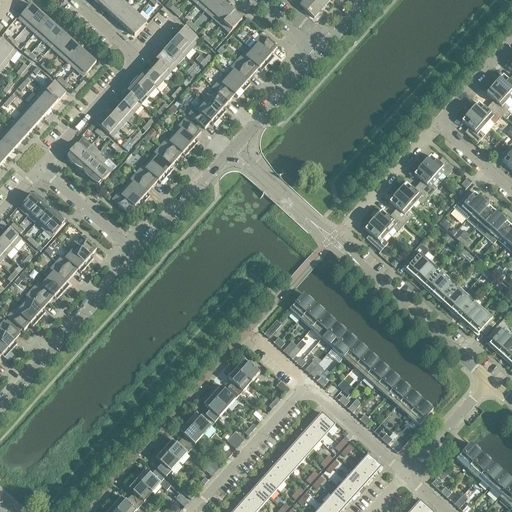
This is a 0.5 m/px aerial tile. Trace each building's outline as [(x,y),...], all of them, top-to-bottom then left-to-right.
[(121,0),(107,0),(101,7),(109,14),(122,0),(121,0)] [(122,0),(109,14),(117,22),(130,7),(122,0)] [(200,0),(196,5),(204,12),(215,0),(200,0)] [(219,0),(215,0),(204,12),(212,19),(225,5),(219,0)] [(314,19),(321,10),(309,0),(304,0),(300,6),(314,19)] [(328,2),(325,0),(309,0),(321,10),(328,2)] [(18,19),(26,27),(39,13),(31,5),(18,19)] [(225,5),(212,19),(221,27),(233,12),(225,5)] [(130,7),(117,22),(126,29),(138,15),(130,7)] [(233,12),(221,27),(229,34),(242,20),(233,12)] [(39,13),(26,27),(34,34),(47,20),(39,13)] [(138,15),(126,29),(134,37),(147,22),(138,15)] [(249,26),(252,23),(247,18),(244,22),(249,26)] [(47,20),(34,34),(42,41),(55,27),(47,20)] [(55,27),(42,41),(50,49),(63,34),(55,27)] [(200,41),(185,28),(178,36),(192,49),(200,41)] [(63,34),(50,49),(58,56),(71,41),(63,34)] [(257,43),(251,50),(267,65),(273,58),(271,55),(277,48),(262,35),(256,42),(257,43)] [(192,49),(178,36),(170,44),(185,57),(192,49)] [(16,52),(1,40),(0,41),(0,53),(9,61),(16,52)] [(71,41),(58,56),(67,63),(79,49),(71,41)] [(185,57),(170,44),(163,52),(177,65),(185,57)] [(225,51),(221,47),(217,52),(221,56),(225,51)] [(79,49),(67,63),(75,70),(87,56),(79,49)] [(244,56),(238,62),(253,76),(258,69),(261,72),(267,65),(251,50),(245,57),(244,56)] [(177,65),(163,52),(156,60),(170,73),(177,65)] [(9,61),(0,53),(0,67),(3,70),(9,61)] [(87,56),(75,70),(83,78),(96,63),(87,56)] [(170,73),(156,60),(149,69),(163,81),(170,73)] [(233,70),(227,77),(243,92),(249,85),(247,82),(253,76),(238,62),(232,69),(233,70)] [(163,81),(149,69),(141,77),(156,89),(163,81)] [(495,82),(493,84),(511,100),(511,84),(503,76),(500,79),(499,79),(498,80),(495,82)] [(156,89),(141,77),(134,85),(148,98),(156,89)] [(220,82),(214,89),(229,103),(234,96),(237,98),(243,92),(227,77),(221,84),(220,82)] [(51,80),(44,89),(58,102),(65,93),(51,80)] [(511,105),(511,100),(493,84),(492,86),(490,90),(489,91),(486,94),(495,103),(491,107),(502,117),(506,120),(510,115),(506,112),(509,109),(511,105)] [(148,98),(134,85),(127,93),(141,106),(148,98)] [(58,102),(44,89),(36,97),(51,110),(58,102)] [(209,97),(203,104),(219,118),(225,111),(223,109),(229,103),(214,89),(208,96),(209,97)] [(141,106),(127,93),(120,101),(134,114),(141,106)] [(51,110),(36,97),(29,105),(43,118),(51,110)] [(134,114),(120,101),(112,109),(127,122),(134,114)] [(471,110),(469,112),(485,126),(490,121),(494,125),(502,117),(491,107),(487,112),(478,103),(475,107),(474,108),(471,110)] [(213,125),(219,118),(203,104),(197,110),(195,109),(189,116),(204,130),(210,123),(213,125)] [(43,118),(29,105),(22,113),(36,126),(43,118)] [(127,122),(112,109),(105,117),(119,130),(127,122)] [(485,126),(469,112),(467,114),(465,117),(465,118),(462,122),(471,130),(467,135),(477,144),(481,140),(490,130),(485,126)] [(36,126),(22,113),(15,121),(29,134),(36,126)] [(119,130),(105,117),(98,125),(112,138),(119,130)] [(181,129),(175,135),(191,150),(197,143),(194,141),(201,134),(186,120),(179,127),(181,129)] [(29,134),(15,121),(7,129),(22,142),(29,134)] [(22,142),(7,129),(0,137),(14,150),(22,142)] [(156,133),(152,129),(147,134),(152,138),(156,133)] [(167,141),(161,147),(176,161),(182,154),(185,157),(191,150),(175,135),(168,142),(167,141)] [(14,150),(0,137),(0,151),(7,158),(14,150)] [(66,157),(74,164),(87,150),(79,142),(66,157)] [(511,143),(502,154),(506,158),(503,161),(508,166),(507,167),(511,171),(511,169),(511,143)] [(157,155),(151,162),(167,177),(173,170),(170,167),(176,161),(161,147),(155,154),(157,155)] [(87,150),(74,164),(82,171),(95,157),(87,150)] [(95,157),(82,171),(91,179),(103,164),(95,157)] [(430,157),(427,160),(423,163),(421,165),(437,179),(442,174),(447,178),(454,170),(444,160),(440,165),(430,157)] [(143,168),(137,174),(152,188),(158,181),(161,184),(167,177),(151,162),(144,169),(143,168)] [(103,164),(91,179),(99,186),(112,172),(103,164)] [(437,179),(421,165),(419,167),(417,170),(417,172),(414,175),(423,183),(419,188),(430,197),(437,189),(432,185),(437,179)] [(133,182),(126,189),(143,204),(149,197),(146,194),(152,188),(137,174),(131,181),(133,182)] [(466,179),(461,185),(465,189),(470,183),(466,179)] [(406,184),(403,188),(401,188),(398,190),(396,192),(412,207),(417,201),(422,206),(430,197),(419,188),(415,193),(406,184)] [(137,210),(143,204),(126,189),(120,196),(119,194),(113,202),(128,215),(134,208),(137,210)] [(412,207),(396,192),(395,195),(393,198),(392,199),(389,203),(399,211),(394,215),(405,225),(412,217),(408,212),(412,207)] [(471,197),(466,193),(457,204),(461,208),(470,217),(484,201),(480,198),(479,199),(474,194),(471,197)] [(19,209),(27,217),(40,202),(32,195),(19,209)] [(484,201),(470,217),(479,225),(492,210),(487,206),(488,205),(484,201)] [(40,202),(27,217),(35,224),(48,210),(40,202)] [(48,210),(35,224),(43,231),(56,217),(48,210)] [(492,210),(479,225),(488,233),(502,217),(498,214),(497,215),(492,210)] [(381,212),(378,215),(377,216),(374,218),(372,220),(388,234),(393,229),(397,233),(405,225),(394,215),(390,220),(381,212)] [(56,217),(43,231),(52,239),(65,224),(56,217)] [(502,217),(488,233),(497,241),(510,226),(505,222),(506,221),(502,217)] [(388,234),(372,220),(370,222),(368,225),(368,227),(365,230),(374,238),(370,243),(380,253),(388,244),(383,240),(388,234)] [(437,226),(433,230),(438,235),(442,231),(437,226)] [(511,228),(510,226),(497,241),(506,249),(511,241),(511,228)] [(21,240),(7,227),(0,234),(0,235),(13,248),(21,240)] [(416,236),(421,240),(425,234),(421,230),(416,236)] [(13,248),(0,235),(0,250),(6,256),(13,248)] [(76,245),(70,251),(87,266),(93,259),(90,257),(96,250),(81,237),(75,244),(76,245)] [(456,240),(466,249),(469,245),(459,237),(456,240)] [(409,242),(404,247),(409,251),(414,246),(409,242)] [(430,261),(425,257),(428,254),(428,250),(421,244),(404,263),(408,267),(405,270),(409,273),(410,275),(414,280),(430,261)] [(63,257),(57,264),(72,277),(78,271),(80,273),(87,266),(70,251),(64,258),(63,257)] [(430,261),(414,280),(417,282),(420,283),(424,286),(438,270),(435,268),(436,267),(430,261)] [(52,272),(46,278),(63,293),(69,286),(66,284),(72,277),(57,264),(51,270),(52,272)] [(482,275),(486,271),(481,267),(477,271),(482,275)] [(438,270),(424,286),(427,289),(430,294),(431,296),(448,277),(442,272),(441,273),(438,270)] [(487,280),(491,275),(486,271),(482,275),(487,280)] [(448,277),(431,296),(433,297),(438,300),(441,302),(456,286),(453,284),(454,283),(448,277)] [(39,284),(33,291),(48,304),(54,298),(56,300),(63,293),(46,278),(40,285),(39,284)] [(504,287),(499,282),(495,287),(500,291),(504,287)] [(456,286),(441,302),(445,306),(447,309),(449,312),(466,293),(460,288),(459,289),(456,286)] [(28,298),(22,305),(38,320),(45,313),(42,310),(48,304),(33,291),(27,297),(28,298)] [(466,293),(449,312),(452,314),(456,316),(459,319),(474,302),(471,300),(472,299),(466,293)] [(289,310),(300,320),(314,305),(303,295),(289,310)] [(474,302),(459,319),(463,322),(465,326),(467,328),(484,309),(478,304),(477,305),(474,302)] [(15,311),(8,318),(7,320),(20,332),(22,330),(23,331),(30,324),(32,327),(38,320),(22,305),(16,312),(15,311)] [(314,305),(300,320),(311,330),(325,315),(314,305)] [(484,309),(467,328),(471,330),(474,332),(477,335),(480,332),(485,336),(495,324),(491,320),(492,319),(489,316),(489,315),(484,309)] [(325,315),(311,330),(322,340),(335,324),(325,315)] [(0,342),(10,351),(16,344),(14,342),(20,335),(18,334),(20,332),(7,320),(0,327),(0,342)] [(335,324),(322,340),(332,349),(346,334),(335,324)] [(273,326),(264,335),(268,339),(277,330),(273,326)] [(502,330),(497,326),(487,338),(491,342),(489,345),(492,348),(495,352),(497,354),(511,337),(511,334),(507,331),(507,332),(503,329),(502,330)] [(346,334),(332,349),(343,359),(357,344),(346,334)] [(511,337),(497,354),(501,357),(504,358),(507,361),(511,355),(511,337)] [(0,357),(1,356),(4,358),(10,351),(0,342),(0,357)] [(287,356),(296,347),(291,343),(283,352),(287,356)] [(357,344),(343,359),(354,368),(368,353),(357,344)] [(287,356),(292,360),(300,351),(296,347),(287,356)] [(368,353),(354,368),(365,378),(378,363),(368,353)] [(245,360),(235,371),(250,384),(262,370),(253,362),(251,365),(245,360)] [(305,371),(310,375),(317,367),(312,363),(305,371)] [(389,372),(378,363),(365,378),(375,388),(389,372)] [(310,375),(314,379),(323,369),(318,365),(317,367),(310,375)] [(250,384),(235,371),(228,379),(234,384),(229,389),(238,397),(250,384)] [(400,382),(389,372),(375,388),(386,397),(400,382)] [(316,382),(323,388),(326,384),(320,379),(316,382)] [(411,392),(400,382),(386,397),(397,407),(411,392)] [(290,391),(282,383),(278,388),(286,395),(290,391)] [(221,387),(211,397),(226,411),(238,397),(229,389),(227,392),(221,387)] [(421,401),(411,392),(397,407),(408,417),(421,401)] [(226,411),(211,397),(204,405),(210,411),(205,416),(214,424),(226,411)] [(356,401),(347,410),(352,414),(360,405),(356,401)] [(432,411),(421,401),(408,417),(419,427),(432,411)] [(197,414),(187,424),(202,438),(214,424),(205,416),(203,419),(197,414)] [(321,414),(314,422),(327,434),(335,426),(321,414)] [(327,434),(314,422),(306,430),(320,442),(327,434)] [(202,438),(187,424),(180,432),(186,438),(181,443),(190,451),(202,438)] [(320,442),(306,430),(299,438),(313,450),(320,442)] [(232,438),(240,446),(244,441),(236,434),(232,438)] [(228,443),(236,450),(240,446),(232,438),(228,443)] [(313,450),(299,438),(292,446),(305,458),(313,450)] [(172,440),(163,451),(178,464),(190,451),(181,443),(179,446),(172,440)] [(481,454),(469,445),(456,460),(467,470),(481,454)] [(305,458),(292,446),(285,454),(298,466),(305,458)] [(178,464),(163,451),(156,459),(162,464),(157,470),(165,478),(178,464)] [(298,466),(285,454),(278,462),(291,474),(298,466)] [(491,464),(481,454),(467,470),(478,479),(491,464)] [(367,455),(360,464),(373,476),(381,467),(367,455)] [(229,459),(225,456),(221,461),(224,464),(229,459)] [(207,464),(216,473),(220,468),(211,460),(207,464)] [(291,474),(278,462),(270,470),(284,482),(291,474)] [(373,476),(360,464),(353,472),(366,484),(373,476)] [(491,464),(478,479),(488,489),(502,474),(491,464)] [(146,470),(136,481),(151,494),(163,481),(154,473),(152,476),(146,470)] [(284,482),(270,470),(263,479),(276,490),(284,482)] [(366,484),(353,472),(346,480),(359,492),(366,484)] [(511,484),(511,482),(502,474),(488,489),(499,499),(511,484)] [(431,485),(436,489),(444,480),(439,475),(431,485)] [(276,490),(263,479),(256,487),(269,499),(276,490)] [(359,492),(346,480),(338,488),(352,500),(359,492)] [(151,494),(136,481),(129,489),(135,494),(130,500),(139,508),(151,494)] [(205,486),(201,483),(196,488),(200,491),(205,486)] [(511,484),(499,499),(510,508),(511,505),(511,484)] [(269,499),(256,487),(249,495),(262,507),(269,499)] [(352,500),(338,488),(331,496),(344,508),(352,500)] [(187,489),(183,494),(191,501),(195,496),(187,489)] [(257,511),(262,507),(249,495),(241,503),(251,511),(257,511)] [(189,503),(180,496),(176,500),(185,508),(189,503)] [(340,511),(344,508),(331,496),(324,504),(333,511),(340,511)] [(462,496),(454,506),(459,510),(467,500),(462,496)] [(122,497),(112,508),(116,511),(135,511),(139,508),(130,500),(128,503),(122,497)] [(431,511),(419,501),(412,510),(414,511),(431,511)] [(251,511),(241,503),(234,511),(235,511),(251,511)]
